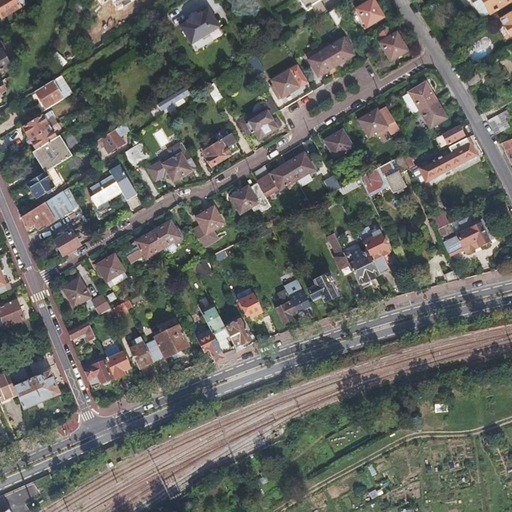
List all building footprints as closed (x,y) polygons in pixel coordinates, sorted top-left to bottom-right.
[(10,0),(0,0),(0,18),(16,9),(10,0)] [(96,0),(102,9),(116,0),(96,0)] [(295,0),(301,10),(302,9),(304,12),(308,9),(314,18),(322,13),(316,2),(319,0),(295,0)] [(435,0),(421,9),(427,17),(440,9),(435,0)] [(477,18),(486,12),(478,0),(477,0),(470,5),(477,18)] [(511,0),(478,0),(486,12),(487,15),(511,0)] [(373,3),(356,13),(365,28),(382,18),(373,3)] [(347,28),(335,8),(324,15),(336,34),(347,28)] [(511,34),(511,11),(498,20),(508,37),(511,34)] [(195,33),(186,38),(194,51),(223,35),(210,14),(189,25),(195,33)] [(394,34),(378,43),(389,62),(405,53),(394,34)] [(320,51),(330,68),(350,56),(340,39),(320,51)] [(317,76),(330,68),(320,51),(313,40),(307,44),(313,55),(306,59),(317,76)] [(286,71),(268,82),(271,88),(269,89),(276,100),(296,88),(286,71)] [(475,73),(462,81),(466,89),(480,81),(475,73)] [(201,76),(196,79),(192,82),(197,91),(204,87),(206,85),(201,76)] [(197,91),(192,82),(191,80),(156,101),(161,109),(190,92),(192,94),(197,91)] [(48,81),(31,92),(42,110),(60,100),(48,81)] [(211,82),(206,85),(204,87),(214,103),(221,99),(211,82)] [(417,111),(433,101),(423,84),(406,94),(407,94),(417,111)] [(399,99),(409,115),(417,111),(407,94),(399,99)] [(267,97),(258,102),(261,108),(260,114),(244,124),(247,129),(250,127),(253,131),(257,139),(275,129),(264,111),(272,106),(267,97)] [(444,119),(433,101),(417,111),(428,128),(444,119)] [(22,115),(26,121),(38,113),(35,108),(22,115)] [(261,108),(241,119),(244,124),(260,114),(261,108)] [(373,111),(356,121),(366,139),(384,129),(373,111)] [(237,113),(231,116),(241,133),(247,129),(244,124),(237,113)] [(498,114),(485,122),(489,129),(502,121),(498,114)] [(39,117),(20,128),(27,141),(54,125),(49,117),(41,121),(39,117)] [(127,128),(125,120),(95,139),(99,146),(103,143),(106,150),(122,140),(118,134),(122,131),(127,128)] [(506,129),(502,121),(489,129),(493,136),(506,129)] [(54,125),(27,141),(33,151),(52,139),(50,134),(57,130),(54,125)] [(456,126),(440,134),(446,146),(462,137),(456,126)] [(339,131),(322,141),(333,158),(349,148),(339,131)] [(230,132),(202,148),(212,164),(239,148),(230,132)] [(57,136),(52,139),(33,151),(34,152),(41,163),(37,165),(42,173),(43,172),(52,166),(69,156),(57,136)] [(511,138),(502,143),(511,165),(511,138)] [(465,139),(411,166),(406,169),(414,187),(473,157),(465,139)] [(192,165),(194,164),(181,142),(168,149),(173,158),(161,165),(159,161),(152,165),(159,177),(166,173),(169,178),(171,181),(193,168),(192,165)] [(133,146),(140,159),(144,157),(137,144),(133,146)] [(129,148),(119,154),(127,167),(140,159),(133,146),(132,146),(129,148)] [(31,152),(30,153),(37,165),(41,163),(34,152),(32,153),(31,152)] [(302,153),(283,164),(293,182),(312,171),(302,153)] [(411,166),(404,153),(400,155),(406,169),(411,166)] [(253,187),(261,199),(275,190),(276,192),(293,182),(283,164),(266,174),(268,178),(253,187)] [(384,164),(374,168),(379,179),(383,177),(382,173),(387,171),(384,164)] [(159,177),(152,165),(146,168),(153,181),(159,177)] [(43,172),(52,187),(61,182),(52,166),(43,172)] [(89,196),(86,198),(92,210),(118,195),(123,202),(133,196),(115,166),(105,172),(107,177),(86,190),(89,196)] [(374,168),(373,169),(356,178),(365,196),(366,195),(383,187),(379,179),(374,168)] [(42,173),(24,184),(33,198),(44,191),(45,192),(52,187),(43,172),(42,173)] [(159,177),(162,182),(169,178),(166,173),(159,177)] [(266,174),(251,183),(253,186),(253,187),(268,178),(266,174)] [(337,188),(329,174),(320,180),(327,193),(337,188)] [(351,180),(337,188),(340,194),(354,186),(351,180)] [(253,187),(253,186),(247,189),(245,187),(229,197),(239,214),(250,208),(252,211),(258,208),(260,212),(267,209),(261,199),(253,187)] [(65,188),(18,217),(25,235),(34,230),(36,232),(76,207),(65,188)] [(195,228),(188,232),(197,249),(211,240),(207,233),(218,226),(208,209),(191,220),(195,228)] [(444,212),(433,217),(438,230),(449,225),(444,212)] [(489,217),(483,220),(492,241),(498,238),(489,217)] [(452,233),(438,240),(445,256),(473,244),(476,250),(486,245),(485,244),(492,241),(483,220),(476,223),(475,222),(469,225),(467,219),(456,224),(457,226),(452,228),(451,231),(452,233)] [(168,222),(149,233),(159,250),(171,243),(173,248),(184,242),(177,230),(174,232),(168,222)] [(75,247),(67,232),(48,243),(56,258),(75,247)] [(159,250),(149,233),(134,242),(137,247),(129,251),(121,256),(128,268),(159,250)] [(342,255),(333,235),(326,238),(336,258),(342,255)] [(360,238),(369,257),(378,276),(387,272),(394,269),(387,254),(378,235),(368,240),(366,235),(360,238)] [(126,246),(129,251),(137,247),(134,242),(126,246)] [(112,255),(95,265),(105,282),(122,272),(112,255)] [(348,267),(342,255),(336,258),(334,259),(339,271),(348,267)] [(369,257),(348,267),(357,286),(378,276),(369,257)] [(440,276),(444,284),(457,281),(452,270),(440,276)] [(314,285),(306,289),(312,301),(320,297),(323,302),(335,296),(328,282),(331,281),(328,273),(312,281),(314,285)] [(0,296),(11,291),(8,284),(5,286),(0,275),(0,296)] [(76,279),(59,289),(70,308),(87,298),(76,279)] [(309,307),(297,283),(284,290),(295,313),(309,307)] [(295,313),(284,290),(274,295),(279,306),(272,309),(280,326),(292,320),(290,316),(295,313)] [(106,308),(98,293),(86,300),(94,314),(101,310),(106,308)] [(251,296),(238,302),(245,317),(250,315),(251,318),(260,314),(251,296)] [(15,300),(0,306),(0,315),(4,326),(22,318),(15,300)] [(195,306),(210,336),(219,353),(229,349),(224,338),(227,336),(224,329),(212,307),(204,311),(200,304),(195,306)] [(93,339),(84,322),(65,331),(69,341),(83,334),(87,341),(93,339)] [(224,329),(227,336),(233,348),(241,344),(247,341),(238,322),(224,329)] [(152,365),(160,381),(169,378),(161,360),(169,356),(178,352),(187,348),(177,328),(167,332),(166,329),(158,332),(160,336),(153,340),(154,342),(143,347),(152,365)] [(210,336),(196,343),(202,355),(207,352),(211,360),(220,356),(219,353),(210,336)] [(143,347),(139,340),(130,344),(132,349),(128,351),(138,372),(152,365),(143,347)] [(116,345),(100,352),(103,358),(105,361),(120,355),(116,345)] [(180,356),(178,352),(169,356),(171,361),(180,356)] [(105,361),(113,381),(122,377),(120,372),(127,369),(120,355),(105,361)] [(103,358),(87,365),(88,368),(102,362),(105,361),(103,358)] [(87,365),(80,367),(89,388),(106,382),(108,385),(111,384),(102,362),(88,368),(87,365)] [(7,369),(11,379),(25,373),(21,363),(7,369)] [(0,371),(0,397),(1,400),(8,397),(8,396),(17,393),(14,385),(11,379),(7,369),(6,369),(0,371)] [(14,385),(17,393),(23,408),(57,393),(48,371),(14,385)] [(176,420),(155,429),(160,440),(180,431),(176,420)]
